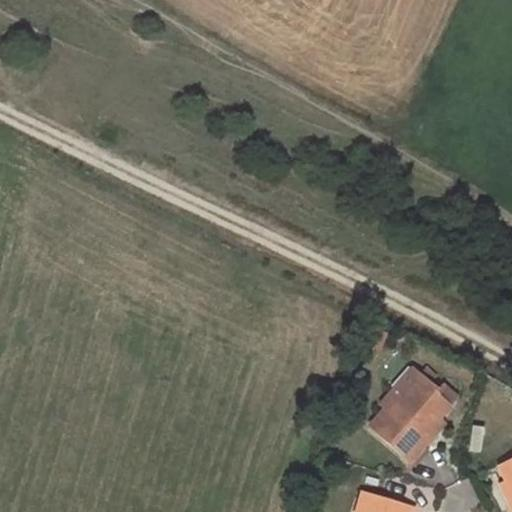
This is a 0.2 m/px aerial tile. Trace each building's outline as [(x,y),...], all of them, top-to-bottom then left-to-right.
[(415,372),(410,368),(379,404),(384,408),(369,426),(409,461),(421,448),(424,445),(419,440),(437,418),(451,402),(436,388),(416,371),(415,372)] [(442,381),(436,388),(451,402),(457,395),(442,381)] [(442,423),(437,418),(419,440),(424,445),(442,423)] [(425,452),(421,448),(409,461),(414,465),(425,452)] [(511,457),(497,465),(506,482),(511,494),(511,457)] [(499,485),(511,509),(511,494),(506,482),(499,485)] [(411,511),(413,507),(361,491),(355,511),(411,511)]
